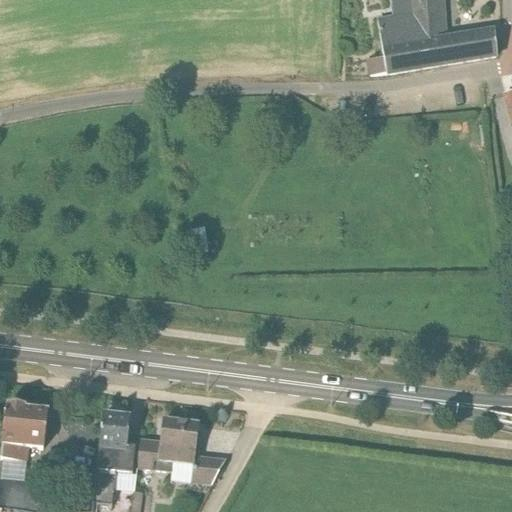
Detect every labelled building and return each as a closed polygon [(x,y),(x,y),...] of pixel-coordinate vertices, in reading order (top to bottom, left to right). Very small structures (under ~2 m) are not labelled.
[(392,0),(393,16),(378,20),(384,59),(369,61),(370,77),(386,76),(390,75),(390,76),(496,58),(494,35),(444,40),(444,36),(442,0),(392,0)] [(511,94),(503,97),(510,121),(511,129),(511,94)] [(208,254),(204,229),(186,232),(190,257),(208,254)] [(43,452),(45,434),(47,415),(26,412),(26,409),(6,407),(0,459),(26,463),(28,449),(43,452)] [(126,449),(130,420),(102,417),(100,437),(98,453),(93,493),(94,494),(92,506),(101,507),(111,508),(115,475),(132,477),(135,450),(126,449)] [(194,460),(196,448),(198,428),(162,423),(160,443),(159,445),(141,443),(137,471),(171,474),(173,464),(192,467),(190,486),(211,488),(224,463),(194,460)] [(0,494),(0,503),(21,506),(24,483),(2,481),(0,494)] [(49,486),(24,483),(21,506),(46,509),(49,486)] [(74,511),(89,511),(91,489),(76,488),(74,511)] [(134,495),(131,511),(139,511),(142,496),(134,495)]
